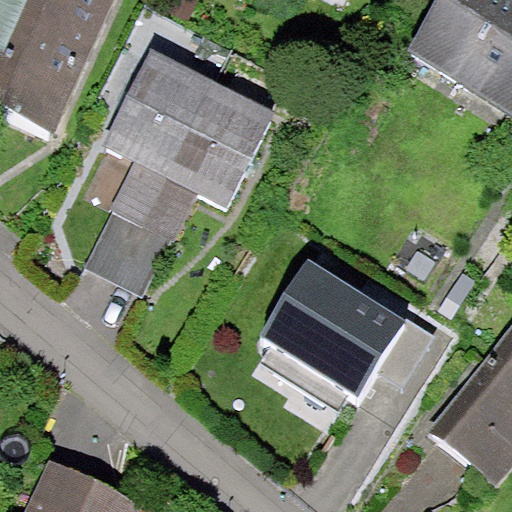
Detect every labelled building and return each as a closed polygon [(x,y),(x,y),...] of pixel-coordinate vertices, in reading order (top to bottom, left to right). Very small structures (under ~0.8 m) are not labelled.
[(122,0),(0,0),(0,119),(57,145),(122,0)] [(511,0),(437,0),(407,50),(511,113),(511,0)] [(274,111),(151,49),(102,147),(134,162),(110,208),(172,241),(197,195),(225,208),(274,111)] [(395,337),(310,287),(273,350),(358,399),(395,337)] [(511,331),(430,429),(500,488),(511,474),(511,331)] [(133,511),(51,475),(34,511),(133,511)]
